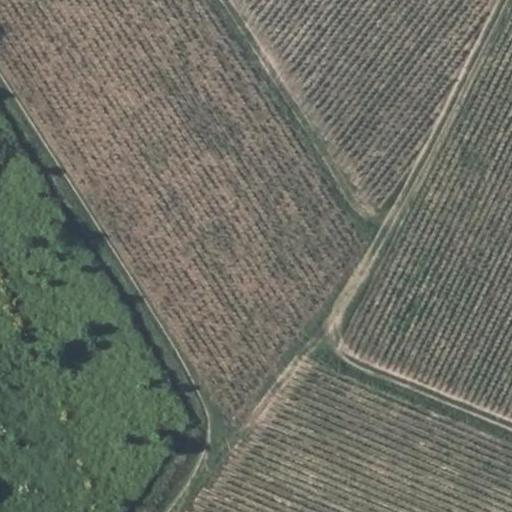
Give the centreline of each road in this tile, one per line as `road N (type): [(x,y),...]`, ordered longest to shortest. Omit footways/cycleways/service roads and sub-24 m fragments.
road 1 (track): [(314,328),(382,229),(500,0)]
road 2 (track): [(382,229),(231,0)]
road 3 (track): [(314,328),(347,355),(511,426)]
